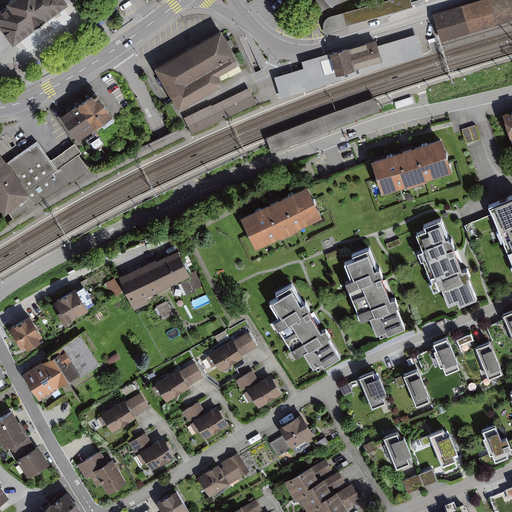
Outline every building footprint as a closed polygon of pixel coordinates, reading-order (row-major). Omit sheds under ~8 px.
[(13,0),(6,5),(7,7),(0,12),(0,25),(1,26),(0,26),(0,28),(14,47),(69,6),(64,0),(13,0)] [(411,0),(387,0),(333,16),(337,29),(414,8),(411,0)] [(511,13),(511,0),(502,0),(440,19),(444,34),(511,13)] [(221,33),(158,69),(180,107),(222,84),(217,75),(228,69),(223,62),(234,56),(224,39),(221,33)] [(339,73),(334,54),(303,63),(304,67),(275,76),(282,98),(425,56),(418,34),(378,46),(382,60),(339,73)] [(376,41),(334,54),(339,73),(382,60),(378,46),(376,41)] [(257,101),(249,86),(185,117),(193,133),(257,101)] [(92,97),(77,108),(94,132),(113,118),(100,100),(96,103),(92,97)] [(77,107),(61,118),(78,143),(94,132),(77,108),(77,107)] [(511,109),(503,112),(509,133),(511,131),(511,109)] [(477,125),(463,129),(467,143),(481,139),(477,125)] [(99,138),(91,144),(94,149),(102,143),(99,138)] [(442,138),(375,159),(384,186),(451,166),(442,138)] [(0,153),(0,208),(5,215),(31,196),(28,193),(59,170),(52,161),(38,141),(8,164),(0,153)] [(75,145),(52,161),(59,170),(82,154),(75,145)] [(305,186),(243,214),(255,242),(318,214),(305,186)] [(511,196),(491,206),(511,260),(511,196)] [(427,226),(418,230),(448,306),(474,296),(442,216),(426,222),(427,226)] [(356,256),(348,260),(355,278),(348,281),(363,318),(369,315),(378,337),(407,325),(396,297),(390,299),(370,247),(355,253),(356,256)] [(195,277),(186,258),(133,281),(143,303),(195,277)] [(321,330),(294,287),(273,300),(283,314),(276,319),(298,354),(304,351),(315,369),(341,353),(325,328),(321,330)] [(85,293),(68,302),(78,321),(95,311),(85,293)] [(163,317),(172,312),(166,302),(157,307),(163,317)] [(496,347),(511,339),(511,334),(505,319),(487,326),(496,347)] [(51,338),(40,320),(21,330),(31,348),(51,338)] [(459,344),(474,340),(473,334),(458,338),(459,344)] [(252,338),(243,342),(250,351),(258,346),(252,338)] [(449,338),(436,343),(448,373),(461,368),(449,338)] [(87,341),(72,356),(85,379),(102,365),(87,341)] [(492,344),(479,349),(491,379),(504,373),(492,344)] [(238,345),(221,355),(229,367),(246,358),(238,345)] [(69,358),(35,376),(48,398),(82,379),(69,358)] [(198,368),(189,373),(196,381),(204,377),(198,368)] [(420,370),(405,375),(419,412),(434,406),(420,370)] [(280,393),(271,377),(258,384),(251,372),(239,379),(246,392),(250,389),(259,405),(280,393)] [(376,372),(362,378),(373,407),(387,401),(376,372)] [(184,375),(167,385),(175,398),(192,388),(184,375)] [(344,395),(364,386),(360,378),(341,387),(344,395)] [(151,410),(141,399),(110,415),(117,429),(151,410)] [(198,403),(185,410),(193,422),(196,420),(206,436),(226,424),(217,408),(205,415),(198,403)] [(19,423),(13,412),(0,419),(0,440),(5,449),(9,447),(17,460),(34,450),(28,440),(31,438),(21,421),(19,423)] [(314,437),(302,416),(282,427),(294,448),(314,437)] [(495,422),(482,427),(485,435),(482,436),(489,453),(492,452),(494,457),(507,452),(505,448),(510,447),(505,435),(501,437),(495,422)] [(444,427),(431,433),(444,466),(457,461),(454,452),(458,450),(451,433),(447,434),(444,427)] [(398,431),(385,436),(399,468),(411,463),(407,454),(412,451),(405,434),(401,436),(398,431)] [(144,434),(132,441),(140,454),(136,456),(141,466),(149,461),(153,467),(173,455),(163,439),(151,446),(144,434)] [(290,447),(283,437),(272,445),(278,455),(290,447)] [(39,447),(34,450),(17,460),(28,479),(50,466),(39,447)] [(107,464),(99,451),(80,464),(87,477),(97,472),(109,492),(124,481),(112,460),(107,464)] [(249,471),(239,455),(201,478),(210,493),(249,471)] [(308,492),(323,483),(317,473),(331,465),(327,459),(286,483),(297,502),(301,500),(310,495),(308,492)] [(356,463),(341,473),(347,483),(351,480),(353,482),(363,475),(356,463)] [(403,479),(408,492),(437,481),(433,469),(403,479)] [(310,495),(301,500),(307,511),(315,511),(324,507),(321,503),(334,496),(329,486),(342,479),(339,474),(323,483),(308,492),(310,495)] [(334,496),(321,503),(324,507),(315,511),(347,511),(347,510),(363,501),(353,485),(334,496)] [(0,506),(10,499),(0,486),(0,506)] [(176,487),(158,498),(165,511),(183,511),(189,509),(176,487)] [(511,489),(490,499),(495,511),(499,511),(511,506),(511,489)] [(43,511),(82,511),(67,494),(43,511)] [(264,511),(257,499),(234,511),(264,511)]
